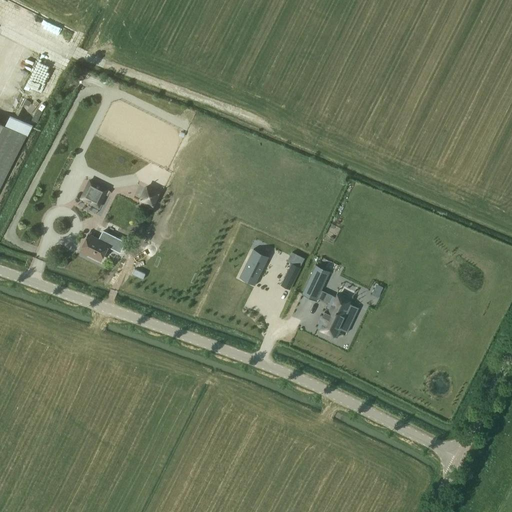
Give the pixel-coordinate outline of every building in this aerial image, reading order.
[(44,74),(52,78),(58,65),(39,56),(21,95),(32,100),(44,74)] [(0,190),(0,189),(27,135),(0,121),(0,190)] [(90,180),(81,198),(92,204),(98,191),(105,195),(108,189),(90,180)] [(146,187),(140,199),(153,206),(159,193),(146,187)] [(82,249),(89,252),(88,254),(101,260),(109,245),(89,235),(82,249)] [(239,280),(254,288),(269,259),(253,251),(239,280)] [(292,252),(287,261),(300,267),(305,258),(292,252)] [(286,274),(281,285),(290,289),(300,268),(291,263),(289,269),(291,270),(288,275),(286,274)] [(316,300),(329,273),(315,266),(302,293),(316,300)] [(341,329),(347,332),(353,320),(347,317),(352,305),(333,295),(317,328),(337,338),(341,329)]
